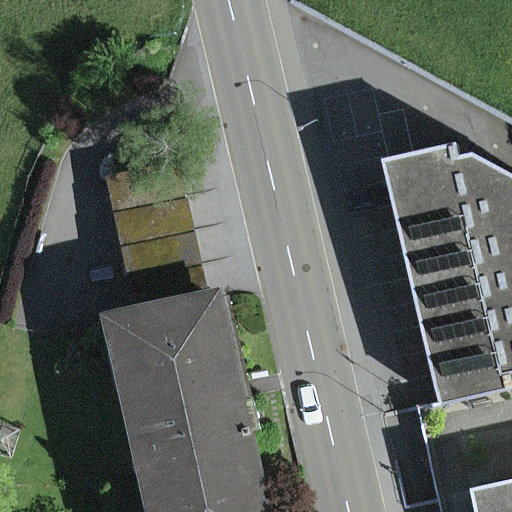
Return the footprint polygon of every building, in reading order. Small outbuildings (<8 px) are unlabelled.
[(30,210),(52,212),(60,149),(37,147),(30,210)] [(198,155),(129,172),(160,297),(230,284),(198,155)] [(458,161),(384,177),(437,420),(511,403),(511,185),(476,165),(461,172),(458,161)] [(296,511),(246,279),(230,284),(160,297),(134,304),(179,511),(296,511)] [(511,511),(511,486),(462,498),(465,511),(511,511)]
